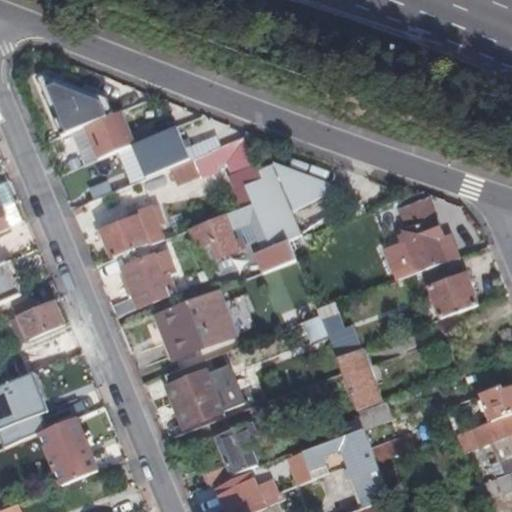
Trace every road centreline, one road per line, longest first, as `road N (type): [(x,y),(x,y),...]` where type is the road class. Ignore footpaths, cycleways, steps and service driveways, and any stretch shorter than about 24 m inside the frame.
road 1 (residential): [(0,14),(511,204)]
road 2 (residential): [(175,511),(0,81)]
